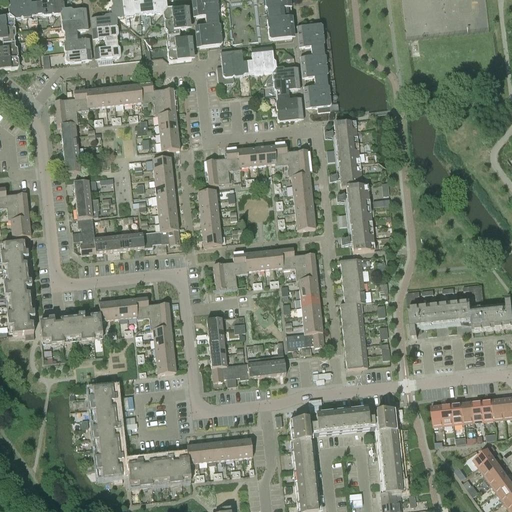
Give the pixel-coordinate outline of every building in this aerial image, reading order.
[(22,21),(19,0),(8,0),(10,9),(8,11),(9,17),(8,17),(14,22),(14,21),(22,21)] [(37,19),(35,5),(31,5),(30,0),(19,0),(22,21),(37,19)] [(52,17),(50,0),(39,0),(40,4),(35,5),(37,19),(52,17)] [(60,17),(64,11),(63,5),(61,3),(60,0),(50,0),(52,17),(59,16),(60,17)] [(111,16),(117,21),(123,20),(124,18),(121,0),(111,0),(112,8),(110,10),(111,16)] [(121,0),(124,18),(125,20),(133,19),(135,17),(139,16),(138,4),(133,4),(132,0),(121,0)] [(138,4),(139,16),(144,16),(146,17),(153,17),(154,15),(152,0),(141,0),(142,4),(138,4)] [(152,0),(154,15),(156,16),(162,16),(167,10),(166,4),(164,2),(163,0),(152,0)] [(216,0),(190,0),(192,21),(204,20),(205,29),(193,30),(196,51),(220,49),(222,46),(221,39),(219,38),(220,36),(220,29),(218,27),(217,18),(218,16),(218,9),(216,8),(217,6),(216,0)] [(263,0),(264,1),(265,2),(264,4),(265,11),(267,13),(268,22),(266,24),(267,31),(268,33),(267,34),(268,41),(270,43),(294,41),(292,19),(288,20),(287,11),(291,10),(289,0),(263,0)] [(231,37),(257,35),(254,6),(243,7),(243,3),(238,3),(238,8),(228,9),(231,37)] [(167,10),(162,16),(163,16),(163,22),(165,23),(189,21),(188,10),(175,11),(173,10),(167,10)] [(61,24),(87,22),(86,11),(72,12),(70,11),(65,11),(64,11),(60,17),(61,24)] [(90,21),(91,31),(116,29),(117,27),(116,21),(117,21),(111,16),(111,17),(105,17),(103,19),(90,21)] [(0,20),(0,30),(14,29),(14,22),(8,17),(2,18),(0,20)] [(189,21),(165,23),(164,25),(164,32),(166,34),(167,38),(179,37),(179,33),(190,31),(189,21)] [(62,40),(77,38),(76,33),(88,32),(87,22),(61,24),(62,40)] [(311,54),(323,52),(322,48),(324,45),(323,38),(322,37),(323,35),(322,28),(320,27),(296,29),(298,51),(310,49),(311,54)] [(0,41),(2,42),(2,46),(16,45),(14,29),(0,30),(0,41)] [(116,29),(91,31),(92,42),(104,41),(105,45),(117,44),(116,39),(118,37),(117,30),(116,29)] [(179,37),(167,38),(167,43),(166,45),(166,52),(168,54),(193,51),(191,40),(180,42),(179,37)] [(64,55),(90,52),(89,41),(77,43),(77,38),(62,40),(64,55)] [(117,44),(105,45),(105,50),(93,51),(94,62),(118,60),(120,58),(119,50),(117,49),(117,44)] [(0,61),(18,60),(16,45),(2,46),(3,51),(0,50),(0,61)] [(271,76),(276,70),(275,64),(273,62),(272,49),(261,50),(263,75),(265,76),(271,76)] [(251,64),(247,64),(248,77),(249,77),(248,76),(253,76),(255,77),(262,77),(263,75),(261,50),(250,52),(251,64)] [(193,51),(168,54),(167,55),(168,63),(170,64),(194,62),(193,51)] [(90,52),(64,55),(65,63),(67,65),(91,63),(90,52)] [(241,52),(230,54),(233,78),(235,80),(242,79),(244,77),(248,76),(248,77),(247,64),(242,64),(241,52)] [(323,52),(311,54),(311,58),(299,59),(302,81),(314,80),(314,84),(327,83),(326,83),(326,78),(327,76),(327,69),(325,68),(326,66),(325,59),(323,57),(323,53),(323,52)] [(234,84),(233,78),(230,54),(220,55),(221,70),(216,70),(218,85),(220,87),(232,86),(234,84)] [(18,60),(0,61),(0,72),(17,71),(19,68),(18,60)] [(272,82),(274,83),(299,81),(297,70),(284,71),(282,70),(276,70),(271,76),(272,76),(272,82)] [(275,94),(276,99),(288,97),(288,93),(300,91),(299,81),(274,83),(273,85),(273,92),(275,94)] [(305,111),(317,110),(323,109),(323,115),(329,114),(329,109),(331,107),(330,99),(328,98),(329,96),(329,89),(327,88),(326,83),(327,83),(314,84),(314,89),(303,90),(305,111)] [(153,107),(154,118),(175,116),(173,92),(152,94),(152,86),(139,87),(141,108),(153,107)] [(139,87),(130,88),(132,106),(141,105),(141,108),(139,87)] [(132,106),(130,88),(121,89),(123,107),(132,106)] [(121,89),(112,90),(114,108),(123,107),(121,89)] [(114,108),(112,90),(103,91),(105,109),(114,108)] [(103,91),(94,92),(96,110),(105,109),(103,91)] [(88,111),(96,110),(94,92),(85,93),(88,114),(88,111)] [(54,105),(56,129),(77,127),(76,115),(88,114),(85,93),(73,94),(74,102),(54,105)] [(276,112),(277,114),(302,111),(301,100),(289,102),(288,97),(276,99),(276,103),(275,105),(276,112)] [(303,122),(302,111),(277,114),(276,116),(277,123),(279,124),(303,122)] [(157,119),(158,127),(176,125),(175,116),(154,118),(154,119),(157,119)] [(341,191),(345,190),(362,188),(355,123),(333,125),(341,191)] [(158,127),(159,136),(177,134),(176,125),(158,127)] [(60,129),(61,140),(76,139),(75,127),(77,127),(56,129),(57,129),(60,129)] [(147,132),(146,128),(140,129),(134,130),(134,133),(136,133),(137,138),(146,137),(146,133),(147,132)] [(159,136),(160,145),(178,143),(177,134),(159,136)] [(61,140),(62,152),(77,151),(76,139),(61,140)] [(179,152),(178,143),(160,145),(161,154),(179,152)] [(287,168),(288,180),(309,178),(306,153),(286,155),(285,147),(273,149),(275,169),(287,168)] [(273,149),(264,150),(266,168),(274,167),(275,170),(275,169),(273,149)] [(64,164),(79,163),(84,162),(82,150),(77,151),(62,152),(64,164)] [(264,150),(255,151),(257,169),(266,168),(264,150)] [(246,151),(237,152),(239,173),(240,173),(240,171),(248,170),(246,151)] [(255,151),(246,151),(248,170),(257,169),(255,151)] [(228,175),(239,173),(237,152),(225,154),(226,162),(206,164),(208,189),(229,187),(228,175)] [(153,172),(171,170),(170,160),(152,162),(153,172)] [(80,175),(79,163),(64,164),(65,177),(80,175)] [(153,172),(154,181),(172,179),(171,170),(153,172)] [(291,180),(292,189),(310,186),(309,178),(288,180),(291,180)] [(172,179),(154,181),(155,190),(173,188),(172,179)] [(74,198),(89,196),(88,184),(73,185),(74,198)] [(292,189),(293,197),(311,195),(310,186),(292,189)] [(155,190),(156,199),(174,197),(173,188),(155,190)] [(345,190),(352,255),(374,253),(367,188),(362,188),(345,190)] [(7,224),(10,223),(28,221),(26,197),(6,199),(5,191),(0,191),(0,212),(6,212),(7,224)] [(198,204),(216,202),(215,193),(197,195),(198,204)] [(293,197),(294,206),(312,204),(311,195),(293,197)] [(74,198),(76,210),(98,207),(97,202),(90,202),(89,196),(74,198)] [(174,197),(156,199),(157,208),(175,206),(174,197)] [(198,204),(199,213),(217,211),(216,202),(198,204)] [(313,213),(312,204),(294,206),(295,215),(313,213)] [(157,208),(158,217),(176,215),(175,206),(157,208)] [(99,213),(98,207),(76,210),(77,221),(92,220),(91,213),(99,213)] [(199,213),(200,222),(218,220),(217,211),(199,213)] [(314,222),(313,213),(295,215),(295,224),(314,222)] [(176,215),(158,217),(159,226),(177,224),(176,215)] [(80,231),(81,239),(94,238),(92,220),(77,221),(78,231),(80,231)] [(200,222),(201,231),(219,229),(218,220),(200,222)] [(10,223),(11,232),(29,230),(28,221),(10,223)] [(315,232),(314,222),(295,224),(296,234),(315,232)] [(159,234),(178,233),(177,224),(159,226),(160,234),(159,234)] [(201,231),(202,240),(220,238),(219,229),(201,231)] [(30,239),(29,230),(11,232),(12,241),(30,239)] [(178,233),(159,234),(161,247),(169,246),(169,248),(179,247),(178,233)] [(161,247),(159,234),(142,236),(143,251),(153,250),(152,248),(161,247)] [(131,252),(143,251),(142,236),(130,237),(131,252)] [(119,254),(131,252),(130,237),(118,239),(119,254)] [(94,241),(94,238),(81,239),(82,248),(80,248),(81,258),(95,256),(94,241)] [(221,248),(220,238),(202,240),(203,250),(221,248)] [(107,255),(119,254),(118,239),(106,240),(107,255)] [(95,256),(107,255),(106,240),(94,241),(95,256)] [(5,269),(6,278),(27,275),(26,266),(22,266),(21,260),(19,260),(18,256),(24,255),(23,245),(2,247),(3,256),(0,256),(0,259),(1,269),(5,269)] [(292,251),(280,252),(282,273),(294,272),(295,284),(298,284),(298,283),(316,281),(314,257),(300,258),(293,259),(292,251)] [(280,252),(262,254),(264,273),(282,271),(282,273),(280,252)] [(262,254),(253,255),(255,274),(264,273),(262,254)] [(253,255),(244,256),(247,277),(247,275),(255,274),(253,255)] [(235,278),(247,277),(244,256),(232,258),(233,266),(226,266),(213,268),(215,293),(223,292),(236,290),(235,278)] [(340,275),(361,273),(360,262),(339,264),(340,275)] [(340,275),(342,286),(362,283),(361,273),(340,275)] [(27,275),(6,278),(6,286),(3,286),(4,299),(8,299),(9,307),(30,305),(29,296),(25,296),(25,290),(22,290),(21,285),(28,285),(27,275)] [(298,284),(299,292),(317,290),(316,281),(298,283),(298,284)] [(342,286),(343,296),(364,294),(362,283),(342,286)] [(317,290),(299,292),(300,301),(318,299),(317,290)] [(365,305),(364,294),(343,296),(344,307),(360,305),(360,306),(365,305)] [(300,301),(301,310),(319,308),(318,299),(300,301)] [(150,333),(152,333),(170,331),(168,306),(148,308),(147,300),(134,302),(136,320),(136,323),(148,321),(150,333)] [(471,315),(472,323),(471,324),(472,334),(483,333),(493,332),(503,331),(511,329),(511,309),(511,300),(505,301),(506,311),(501,312),(491,313),(481,314),(471,315)] [(134,302),(125,303),(127,321),(136,320),(134,302)] [(119,322),(127,321),(125,303),(117,304),(119,322)] [(110,323),(119,322),(117,304),(108,305),(110,323)] [(31,315),(30,305),(9,307),(10,316),(6,316),(8,329),(11,329),(12,338),(25,336),(25,342),(34,341),(32,326),(29,326),(28,320),(25,320),(25,315),(31,315)] [(98,306),(100,318),(100,324),(110,323),(108,305),(98,306)] [(339,307),(340,318),(361,316),(360,306),(360,305),(344,307),(339,307)] [(415,311),(408,311),(409,323),(409,324),(410,330),(411,341),(417,340),(416,334),(422,334),(421,329),(431,328),(441,327),(451,326),(461,325),(471,324),(472,323),(471,315),(470,305),(459,306),(449,307),(439,308),(429,309),(419,310),(415,311)] [(319,308),(301,310),(302,319),(320,317),(319,308)] [(340,318),(342,329),(362,327),(361,316),(340,318)] [(302,319),(303,328),(321,326),(320,317),(302,319)] [(79,320),(69,321),(72,342),(80,341),(80,345),(93,343),(93,340),(102,339),(100,324),(100,318),(90,319),(90,322),(84,323),(84,326),(79,326),(79,320)] [(63,343),(72,342),(69,321),(60,322),(60,326),(54,326),(54,329),(50,330),(49,323),(39,324),(41,345),(50,344),(51,348),(64,347),(63,343)] [(206,322),(207,335),(222,333),(221,321),(206,322)] [(304,337),(322,335),(321,326),(303,328),(304,337)] [(364,337),(362,327),(342,329),(343,340),(364,337)] [(152,333),(153,341),(171,339),(170,331),(152,333)] [(207,335),(208,347),(223,345),(222,333),(207,335)] [(324,350),(322,335),(304,337),(305,349),(313,348),(314,351),(324,350)] [(305,349),(304,337),(286,338),(285,339),(287,354),(297,352),(296,350),(305,349)] [(343,340),(344,350),(365,348),(364,337),(343,340)] [(153,341),(154,350),(172,348),(171,339),(153,341)] [(225,357),(223,345),(208,347),(210,359),(225,357)] [(173,357),(172,348),(154,350),(155,359),(173,357)] [(345,361),(366,359),(365,348),(344,350),(345,361)] [(174,366),(173,357),(155,359),(156,368),(174,366)] [(226,369),(225,357),(210,359),(211,371),(226,369)] [(278,358),(271,359),(273,379),(285,377),(283,358),(278,358)] [(271,359),(259,360),(261,380),(273,379),(271,359)] [(367,370),(366,359),(345,361),(346,372),(367,370)] [(249,381),(261,380),(259,360),(247,362),(247,366),(249,381)] [(174,366),(156,368),(157,378),(175,376),(174,366)] [(244,367),(229,368),(231,381),(232,389),(236,389),(235,380),(239,380),(239,382),(249,381),(247,366),(244,367)] [(229,368),(226,369),(211,371),(213,385),(222,384),(222,382),(230,381),(231,381),(229,368)] [(94,422),(115,419),(114,410),(110,410),(110,404),(107,404),(106,400),(113,399),(112,389),(91,391),(92,400),(88,401),(90,414),(93,413),(94,422)] [(506,399),(502,400),(504,422),(511,421),(511,400),(506,401),(506,399)] [(498,402),(492,403),(494,423),(504,422),(502,400),(498,400),(498,402)] [(486,401),(482,402),(484,424),(494,423),(492,403),(486,404),(486,401)] [(478,404),(472,405),(474,425),(484,424),(482,402),(478,402),(478,404)] [(458,407),(452,407),(454,427),(464,426),(461,404),(457,404),(458,407)] [(466,404),(461,404),(464,426),(474,425),(472,405),(466,406),(466,404)] [(433,430),(444,429),(441,406),(437,407),(437,409),(431,409),(433,430)] [(445,406),(441,406),(444,429),(454,427),(452,407),(445,408),(445,406)] [(384,497),(399,495),(402,495),(395,434),(396,434),(396,432),(394,412),(375,414),(384,496),(384,497)] [(373,420),(368,421),(367,413),(315,418),(316,426),(311,427),(312,437),(374,430),(373,420)] [(96,443),(97,452),(118,449),(117,440),(114,440),(113,434),(110,434),(110,430),(116,429),(115,419),(94,422),(95,430),(91,430),(93,443),(96,443)] [(317,511),(310,443),(307,422),(289,424),(291,445),(292,445),(299,511),(317,511)] [(250,442),(240,443),(242,461),(252,460),(250,442)] [(240,443),(231,444),(233,462),(242,461),(240,443)] [(223,444),(214,445),(216,464),(225,463),(223,444)] [(225,463),(233,462),(231,444),(223,444),(225,463)] [(207,465),(216,464),(214,445),(205,446),(207,465)] [(198,466),(207,465),(205,446),(196,447),(198,466)] [(186,448),(188,461),(188,467),(198,466),(196,447),(186,448)] [(100,482),(113,480),(121,479),(120,470),(117,470),(116,464),(113,464),(113,459),(119,459),(118,449),(97,452),(98,460),(95,460),(95,467),(96,473),(99,473),(100,482)] [(472,462),(479,471),(494,460),(490,455),(492,454),(489,450),(472,462)] [(497,465),(494,460),(479,471),(485,479),(501,467),(499,464),(497,465)] [(190,482),(188,467),(188,461),(178,462),(178,465),(172,466),(172,469),(168,469),(167,463),(157,464),(160,485),(168,484),(168,488),(181,486),(181,483),(190,482)] [(151,486),(160,485),(157,464),(148,465),(148,469),(142,469),(142,472),(138,472),(137,466),(127,467),(129,488),(138,487),(139,491),(152,489),(151,486)] [(455,465),(450,468),(454,473),(458,470),(455,465)] [(504,471),(501,467),(485,479),(491,488),(506,477),(502,472),(504,471)] [(509,482),(506,477),(491,488),(496,496),(511,484),(511,481),(511,480),(509,482)] [(468,482),(463,486),(467,492),(472,488),(468,482)] [(511,484),(496,496),(502,504),(511,497),(511,484)] [(384,497),(384,496),(379,496),(380,507),(400,505),(399,495),(384,497)] [(511,497),(502,504),(507,511),(509,511),(511,510),(511,497)]
